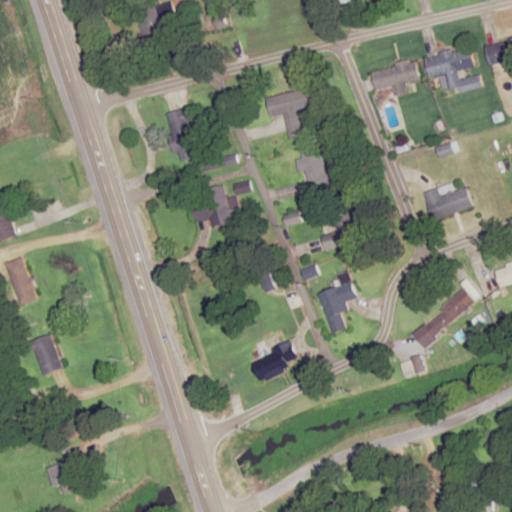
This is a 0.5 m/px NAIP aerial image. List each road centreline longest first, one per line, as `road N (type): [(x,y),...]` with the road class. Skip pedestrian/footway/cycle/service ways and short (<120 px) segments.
road 1 (residential): [(188,442),(366,352),(438,264),(511,230),(327,41),(76,100)]
road 2 (secondary): [(211,511),(42,0)]
road 3 (residential): [(207,72),(329,370)]
road 4 (residential): [(511,385),(224,511)]
road 5 (residential): [(449,257),(413,185),(350,99),(327,41)]
